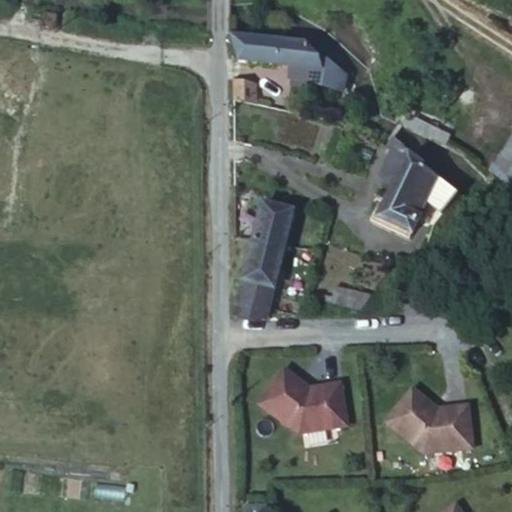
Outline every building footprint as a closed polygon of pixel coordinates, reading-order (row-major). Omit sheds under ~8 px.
[(308,44),(229,36),(238,61),(290,67),(289,78),(341,89),(345,75),(308,44)] [(254,87),(233,83),(235,100),(251,104),(254,87)] [(511,142),(492,173),(511,186),(511,142)] [(458,193),(406,152),(402,161),(389,188),(375,218),(413,235),(427,203),(441,214),(458,193)] [(389,188),(402,161),(387,155),(377,174),(389,188)] [(292,211),(261,203),(233,315),(264,323),(292,211)] [(334,285),(330,302),(333,303),(360,310),(371,294),(334,285)] [(298,380),(283,369),(258,403),(299,432),(346,425),(340,383),(309,387),(307,389),(297,382),(298,380)] [(309,387),(298,380),(297,382),(307,389),(309,387)] [(412,388),(385,420),(424,452),(470,447),(467,405),(436,408),(435,410),(425,402),(426,400),(412,388)] [(436,408),(426,400),(425,402),(435,410),(436,408)]
